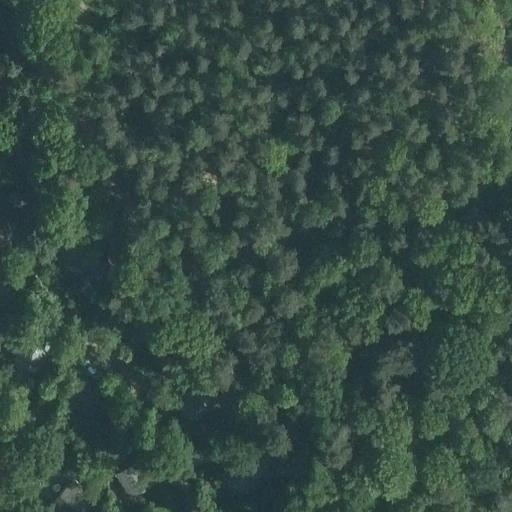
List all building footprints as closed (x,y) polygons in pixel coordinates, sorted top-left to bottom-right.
[(0,6),(0,36),(13,41),(22,13),(0,6)] [(28,129),(11,136),(35,193),(52,185),(28,129)] [(26,202),(19,190),(8,197),(15,208),(26,202)] [(56,222),(63,230),(73,221),(66,213),(56,222)] [(75,233),(63,244),(72,253),(74,250),(94,270),(80,284),(91,296),(114,273),(103,262),(83,242),(75,233)] [(0,269),(0,304),(17,291),(0,269)] [(139,296),(130,303),(137,312),(146,304),(139,296)] [(122,328),(130,340),(146,328),(158,344),(171,334),(150,306),(122,328)] [(42,363),(52,326),(26,319),(16,356),(42,363)] [(78,375),(67,398),(87,408),(93,395),(116,407),(121,396),(78,375)] [(210,375),(176,396),(190,418),(224,397),(210,375)] [(61,431),(55,437),(70,449),(75,443),(61,431)] [(260,440),(223,470),(241,492),(278,461),(260,440)] [(47,445),(40,453),(52,464),(59,456),(47,445)] [(140,454),(115,469),(130,493),(154,477),(140,454)] [(100,511),(103,510),(70,482),(55,500),(69,511),(100,511)] [(172,494),(160,501),(167,511),(178,505),(172,494)]
